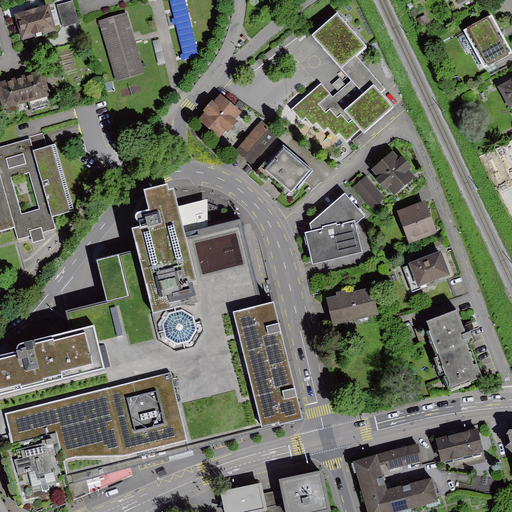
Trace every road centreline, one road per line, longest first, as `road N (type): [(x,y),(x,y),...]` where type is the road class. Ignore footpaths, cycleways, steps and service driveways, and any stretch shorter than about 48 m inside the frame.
road 1 (residential): [(273,231),(386,135),(407,133),(511,394)]
road 2 (unclassified): [(0,338),(35,310),(140,186),(178,170)]
road 3 (unclassified): [(273,231),(327,438)]
road 4 (primary): [(141,503),(204,473),(327,438)]
road 5 (primary): [(327,438),(511,399)]
road 6 (residential): [(221,62),(181,119),(178,170)]
